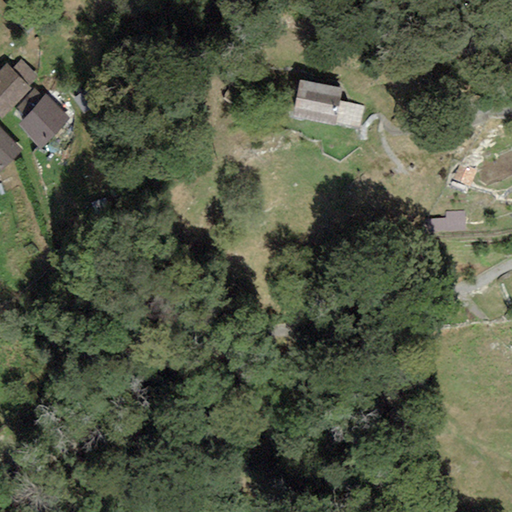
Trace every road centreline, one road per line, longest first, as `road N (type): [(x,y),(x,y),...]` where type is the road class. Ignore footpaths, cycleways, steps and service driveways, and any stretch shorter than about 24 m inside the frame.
road 1 (track): [(307,322),(211,292),(86,274),(22,147),(0,126)]
road 2 (residential): [(511,269),(307,322)]
